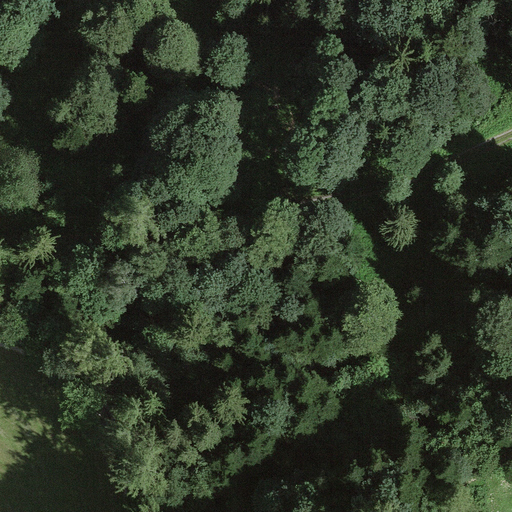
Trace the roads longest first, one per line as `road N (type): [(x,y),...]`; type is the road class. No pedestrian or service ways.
road 1 (track): [(0,247),(213,227),(409,181),(511,132)]
road 2 (track): [(128,511),(108,420),(77,380),(0,341)]
